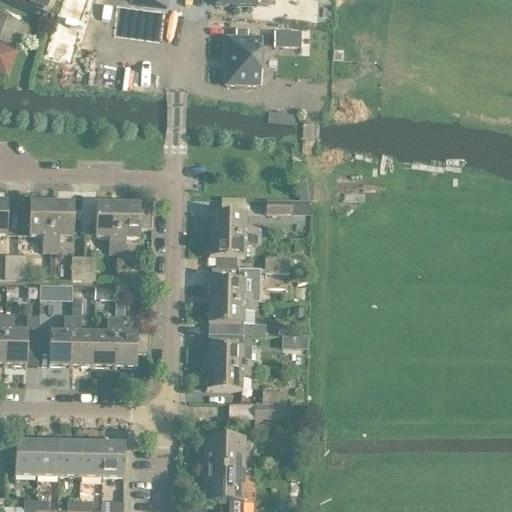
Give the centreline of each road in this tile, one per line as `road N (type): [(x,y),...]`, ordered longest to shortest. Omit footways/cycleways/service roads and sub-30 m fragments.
road 1 (residential): [(166,416),(174,178)]
road 2 (residential): [(174,178),(0,173)]
road 3 (residential): [(0,414),(166,416)]
